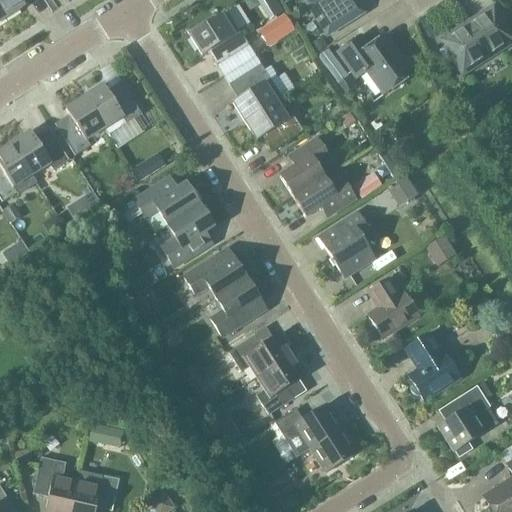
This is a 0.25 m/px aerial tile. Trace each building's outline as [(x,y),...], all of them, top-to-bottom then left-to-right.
[(0,0),(0,12),(4,19),(23,7),(18,0),(0,0)] [(323,0),(308,10),(326,37),(362,14),(353,0),(323,0)] [(440,41),(461,75),(511,42),(511,39),(492,8),(440,41)] [(282,16),(258,32),(268,46),(291,31),(282,16)] [(201,23),(186,33),(200,56),(208,51),(217,66),(247,47),(237,31),(232,35),(220,17),(204,27),(201,23)] [(358,36),(336,53),(355,79),(365,72),(382,96),(411,75),(408,72),(410,70),(411,66),(405,59),(401,58),(399,59),(383,36),(367,48),(358,36)] [(347,77),(327,49),(316,57),(335,85),(347,77)] [(259,66),(229,85),(238,99),(231,104),(243,123),(275,102),(275,103),(281,99),(269,81),(259,66)] [(107,136),(140,115),(120,85),(106,94),(101,86),(83,98),(103,130),(102,131),(108,139),(109,138),(107,136)] [(85,142),(102,131),(103,130),(83,98),(64,110),(69,118),(54,127),(74,157),(89,147),(85,142)] [(275,102),(243,123),(255,141),(262,137),(271,151),(301,132),(291,116),(286,120),(275,102)] [(10,145),(30,177),(48,165),(52,171),(67,161),(48,131),(33,140),(29,133),(10,145)] [(291,198),(322,178),(315,167),(328,159),(315,140),(294,153),(301,163),(278,178),(291,198)] [(12,188),(30,177),(10,145),(0,150),(0,202),(1,203),(16,194),(12,188)] [(132,171),(137,180),(166,166),(161,157),(132,171)] [(373,174),(351,184),(358,198),(379,188),(373,174)] [(322,178),(291,198),(304,218),(326,204),(333,214),(354,200),(342,181),(329,189),(322,178)] [(401,209),(418,196),(404,178),(387,191),(401,209)] [(166,227),(198,206),(184,184),(175,190),(168,179),(132,201),(145,222),(157,214),(166,227)] [(198,206),(166,227),(173,239),(159,248),(173,269),(210,245),(203,234),(212,228),(198,206)] [(355,214),(317,238),(343,280),(373,260),(359,238),(367,233),(355,214)] [(445,242),(425,251),(436,273),(455,264),(445,242)] [(214,301),(245,281),(226,250),(182,278),(194,297),(206,289),(214,301)] [(377,310),(366,316),(381,340),(417,317),(402,294),(398,296),(387,280),(366,293),(377,310)] [(245,281),(214,301),(221,312),(209,320),(221,339),(265,311),(245,281)] [(256,378),(290,356),(284,347),(286,345),(279,334),(259,347),(253,337),(227,354),(240,373),(249,367),(256,378)] [(406,377),(410,383),(409,383),(409,384),(409,385),(409,386),(408,387),(408,388),(409,389),(409,390),(409,392),(410,392),(410,393),(411,394),(412,395),(413,395),(415,396),(416,396),(417,397),(419,397),(422,402),(458,379),(442,354),(440,355),(427,335),(403,350),(416,370),(406,377)] [(290,356),(256,378),(264,390),(254,396),(267,416),(293,400),(285,388),(305,375),(299,364),(296,366),(290,356)] [(496,425),(486,410),(488,408),(475,388),(455,401),(462,412),(437,427),(457,459),(471,450),(466,444),(496,425)] [(308,450),(340,430),(325,405),(300,421),(294,411),(274,424),(281,435),(293,427),(308,450)] [(340,430),(308,450),(324,474),(356,454),(340,430)] [(68,511),(75,483),(60,480),(64,465),(39,459),(31,495),(47,498),(43,511),(68,511)] [(511,477),(511,479),(482,499),(490,511),(511,511),(511,462),(505,467),(511,477)] [(283,466),(256,483),(267,500),(294,483),(283,466)] [(110,511),(117,481),(89,475),(77,472),(75,483),(68,511),(93,511),(94,509),(107,511),(110,511)] [(0,511),(13,511),(0,490),(0,511)]
